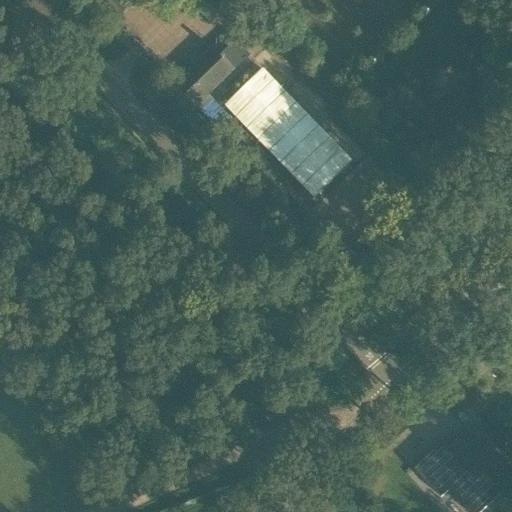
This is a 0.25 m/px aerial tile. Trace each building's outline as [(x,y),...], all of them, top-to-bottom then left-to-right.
[(136,0),(103,0),(119,17),(136,0)] [(211,47),(172,85),(171,86),(193,109),(194,107),(242,157),(255,145),(207,95),(233,69),(247,56),(228,35),(214,49),(211,47)] [(370,158),(310,192),(320,209),(329,203),(336,215),(386,186),(370,158)] [(357,277),(369,290),(385,274),(373,262),(357,277)] [(440,441),(440,442),(442,444),(414,470),(441,498),(449,490),(470,511),(481,511),(503,490),(476,463),(468,471),(440,441)]
